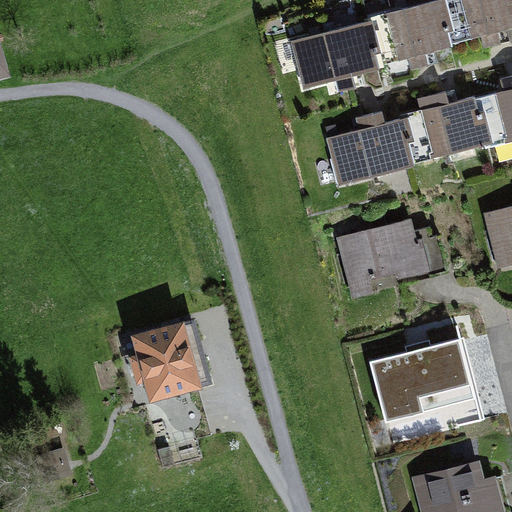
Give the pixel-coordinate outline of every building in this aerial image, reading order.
[(511,0),(424,0),(381,13),(395,61),(409,57),(413,69),(425,65),(421,52),(481,35),(484,47),(501,42),(497,30),(511,25),(511,0)] [(370,19),(292,42),(306,90),(334,82),(337,94),(360,88),(356,73),(374,67),(370,55),(379,52),(370,19)] [(359,125),(325,135),(337,179),(484,137),(486,145),(511,137),(511,76),(502,80),(504,90),(471,99),(469,91),(451,96),(448,88),(426,94),(428,103),(380,117),(378,108),(355,114),(359,125)] [(456,149),(458,163),(485,159),(483,145),(456,149)] [(511,203),(485,210),(499,266),(511,263),(511,203)] [(411,216),(336,235),(352,297),(374,291),(370,279),(396,272),(398,277),(431,268),(423,235),(417,237),(411,216)] [(160,326),(114,338),(129,393),(159,385),(154,369),(170,365),(160,326)] [(461,336),(371,358),(386,420),(476,397),(461,336)] [(480,457),(412,475),(421,511),(505,511),(495,473),(485,475),(480,457)]
